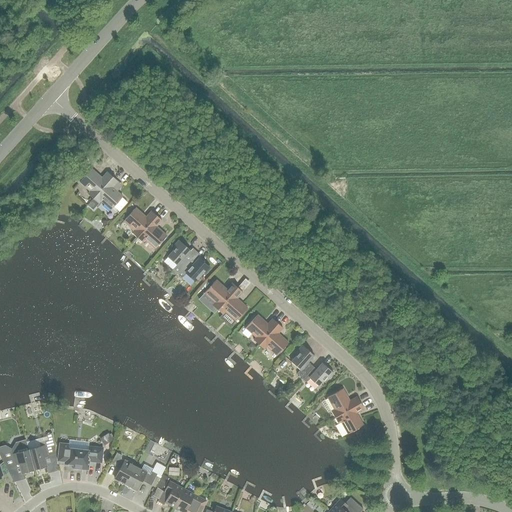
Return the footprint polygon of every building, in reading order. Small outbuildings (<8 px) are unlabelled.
[(81,171),(87,165),(81,160),(75,165),(81,171)] [(93,199),(112,177),(107,172),(102,178),(91,169),(79,182),(90,191),(88,194),(93,199)] [(112,177),(93,199),(98,203),(100,200),(111,210),(113,207),(119,212),(127,203),(121,198),(123,197),(112,187),(117,181),(112,177)] [(53,208),(61,199),(55,193),(47,202),(53,208)] [(137,238),(156,216),(151,211),(146,217),(135,208),(124,221),(134,230),(132,233),(137,238)] [(156,216),(137,238),(142,242),(144,240),(155,249),(167,236),(156,226),(162,220),(156,216)] [(172,270),(177,274),(189,261),(184,257),(190,251),(179,240),(173,246),(175,248),(167,257),(176,265),(172,270)] [(189,261),(177,274),(181,278),(186,273),(195,281),(203,273),(205,274),(210,268),(198,258),(193,264),(189,261)] [(217,310),(237,288),(232,283),(226,290),(216,280),(204,293),(215,303),(212,305),(217,310)] [(237,288),(217,310),(223,315),(225,312),(235,321),(247,308),(237,299),(242,292),(237,288)] [(259,345),(277,323),(272,319),(268,324),(257,315),(245,328),(256,337),(253,340),(259,345)] [(277,323),(259,345),(264,349),(266,347),(277,356),(288,343),(278,333),(283,328),(277,323)] [(251,352),(255,347),(251,343),(247,348),(251,352)] [(297,374),(301,378),(312,366),(308,362),(314,356),(302,345),(297,351),(299,353),(291,362),(300,370),(297,374)] [(316,370),(312,366),(301,378),(306,382),(309,378),(318,386),(326,378),(328,379),(334,373),(322,363),(316,370)] [(334,417),(360,403),(357,397),(349,401),(342,389),(327,397),(334,410),(331,412),(334,417)] [(360,403),(334,417),(338,424),(341,422),(348,434),(363,426),(356,413),(364,409),(360,403)] [(104,446),(113,440),(108,433),(100,439),(104,446)] [(0,455),(8,472),(15,468),(20,467),(22,473),(34,470),(29,450),(26,440),(25,440),(25,441),(16,443),(12,450),(0,453),(0,455)] [(40,447),(29,450),(34,470),(46,466),(45,463),(52,461),(50,455),(55,454),(54,444),(49,445),(48,440),(39,443),(40,447)] [(88,450),(68,448),(69,443),(59,442),(57,461),(64,462),(64,464),(73,465),(72,468),(88,470),(89,461),(95,462),(101,463),(103,448),(97,447),(89,446),(88,450)] [(126,485),(135,467),(120,459),(122,456),(117,453),(111,464),(120,469),(114,479),(126,485)] [(135,467),(126,485),(137,491),(142,480),(151,485),(157,474),(150,471),(151,468),(142,463),(139,469),(135,467)] [(169,478),(162,475),(157,484),(164,487),(169,478)] [(174,508),(184,489),(170,481),(165,490),(164,492),(163,491),(157,502),(164,505),(165,503),(174,508)] [(184,489),(174,508),(181,511),(200,511),(206,501),(184,489)] [(340,499),(329,511),(360,511),(363,509),(350,498),(345,503),(340,499)]
